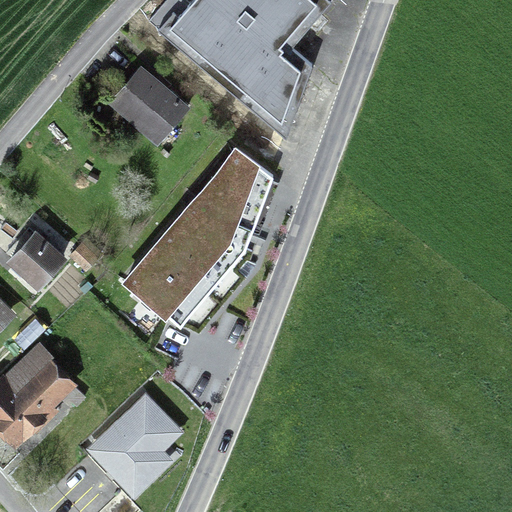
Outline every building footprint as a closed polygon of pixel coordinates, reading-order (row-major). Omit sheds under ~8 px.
[(332,0),(189,0),(164,29),(288,137),(309,63),(291,47),(332,0)] [(129,119),(156,143),(186,108),(138,67),(111,98),(132,115),(129,119)] [(236,142),(218,170),(125,280),(146,298),(182,324),(245,248),(274,173),(236,142)] [(60,257),(33,233),(10,260),(36,284),(60,257)] [(94,259),(79,245),(69,255),(84,269),(94,259)] [(3,370),(0,373),(0,430),(16,447),(34,429),(37,432),(60,410),(55,405),(78,382),(52,356),(54,354),(40,339),(6,373),(3,370)] [(185,430),(146,390),(86,447),(134,496),(174,457),(166,448),(185,430)]
